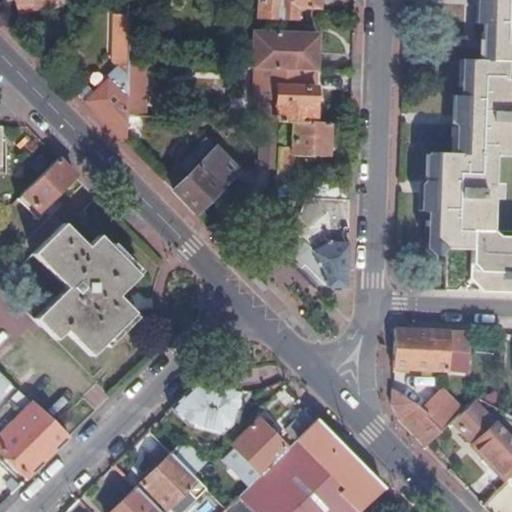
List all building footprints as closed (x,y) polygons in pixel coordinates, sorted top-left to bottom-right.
[(64,1),(63,0),(14,0),(20,16),(64,1)] [(258,20),(296,21),(297,8),(318,8),(318,0),(279,0),(280,0),(259,0),(258,20)] [(511,233),(493,233),(493,201),(499,201),(500,186),(494,186),(495,158),(511,158),(511,0),(482,0),(480,41),(488,42),(487,62),(466,62),(466,83),(458,83),(457,127),(461,128),(460,154),(431,153),(430,181),(426,181),(424,227),(432,227),(432,250),(470,252),(469,280),(480,293),(511,294),(511,233)] [(14,31),(19,25),(8,13),(2,19),(14,31)] [(14,31),(28,45),(39,35),(25,20),(19,25),(14,31)] [(287,71),(316,72),(317,35),(253,33),(252,69),(256,69),(287,71)] [(127,65),(128,51),(115,64),(117,66),(105,78),(107,79),(84,102),(93,111),(125,143),(125,116),(127,65)] [(139,116),(141,65),(127,65),(125,116),(139,116)] [(315,123),(316,87),(286,86),(287,71),(256,69),(255,121),(261,121),(279,122),(289,122),(294,122),(315,123)] [(316,87),(316,72),(287,71),(286,86),(316,87)] [(277,169),(279,122),(261,121),(259,169),(277,169)] [(276,182),(285,182),(285,169),(287,169),(289,122),(279,122),(277,169),(276,182)] [(328,156),(329,123),(315,123),(294,122),(293,154),(328,156)] [(163,183),(195,215),(239,172),(207,140),(163,183)] [(39,156),(30,166),(37,174),(46,164),(39,156)] [(75,175),(59,158),(19,198),(36,215),(75,175)] [(346,288),(349,200),(314,199),(314,195),(306,194),(306,199),(293,232),(274,222),(274,224),(283,228),(296,237),(306,246),(316,257),(321,265),(326,280),(327,287),(346,288)] [(66,224),(34,254),(67,288),(36,319),(57,340),(66,331),(91,357),(136,313),(134,298),(122,300),(119,297),(140,277),(100,236),(88,247),(66,224)] [(314,287),(327,287),(326,280),(321,265),(316,257),(306,246),(296,237),(283,228),(274,224),(273,242),(283,247),(292,253),(298,259),(302,266),(310,277),(314,287)] [(470,354),(470,332),(395,330),(393,370),(449,372),(450,351),(470,354)] [(70,438),(0,370),(0,374),(9,383),(0,392),(0,421),(4,418),(11,426),(0,437),(0,450),(28,479),(70,438)] [(0,392),(9,383),(0,374),(0,392)] [(452,391),(428,413),(426,416),(442,433),(453,422),(475,401),(478,398),(457,386),(461,379),(455,376),(452,383),(446,388),(452,391)] [(200,381),(172,409),(188,426),(223,435),(233,425),(242,391),(231,391),(219,388),(208,385),(200,381)] [(428,413),(393,390),(392,407),(397,420),(412,435),(425,448),(442,433),(426,416),(428,413)] [(508,481),(511,477),(511,440),(475,401),(453,422),(508,481)] [(260,474),(262,474),(286,449),(257,420),(232,446),(235,449),(260,474)] [(300,511),(361,511),(385,489),(354,458),(333,437),(314,456),(296,439),(286,449),(262,474),(300,511)] [(184,442),(171,454),(193,476),(206,464),(184,442)] [(223,460),(249,486),(260,474),(235,449),(223,460)] [(193,476),(171,454),(142,482),(167,509),(170,507),(174,511),(179,511),(204,487),(193,476)] [(251,511),(300,511),(262,474),(260,474),(249,486),(237,498),(251,511)] [(158,511),(136,489),(112,511),(158,511)]
